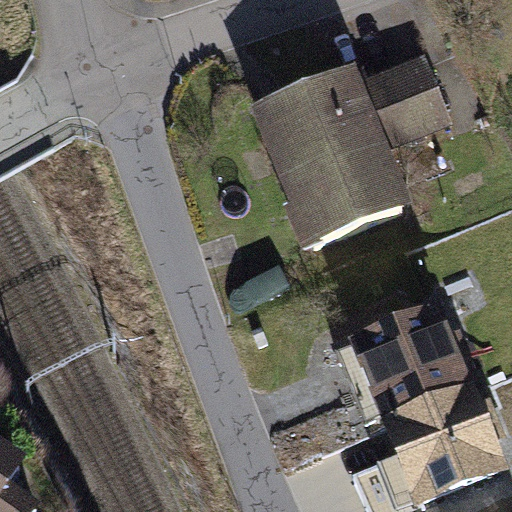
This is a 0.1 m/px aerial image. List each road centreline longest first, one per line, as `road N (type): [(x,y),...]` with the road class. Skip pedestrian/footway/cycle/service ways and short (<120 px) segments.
road 1 (residential): [(265,511),(124,108),(98,67)]
road 2 (residential): [(290,0),(98,67)]
